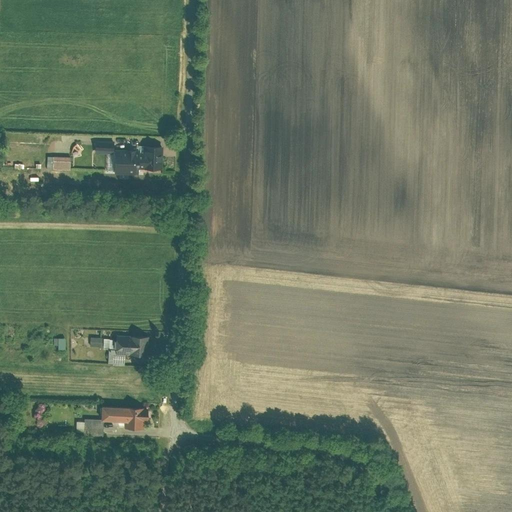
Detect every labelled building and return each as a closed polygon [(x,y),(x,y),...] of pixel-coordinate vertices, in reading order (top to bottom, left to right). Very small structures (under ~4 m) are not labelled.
[(165,170),(165,146),(146,146),(146,151),(117,150),(117,142),(94,142),(94,155),(107,155),(107,174),(136,175),(136,170),(165,170)] [(52,156),(52,171),(70,171),(70,156),(52,156)] [(149,336),(115,335),(115,355),(148,356),(149,336)] [(54,348),(63,348),(62,337),(54,337),(54,348)] [(87,346),(100,346),(100,337),(87,337),(87,346)] [(147,407),(102,406),(102,420),(126,420),(126,428),(144,428),(144,419),(147,420),(147,407)]
